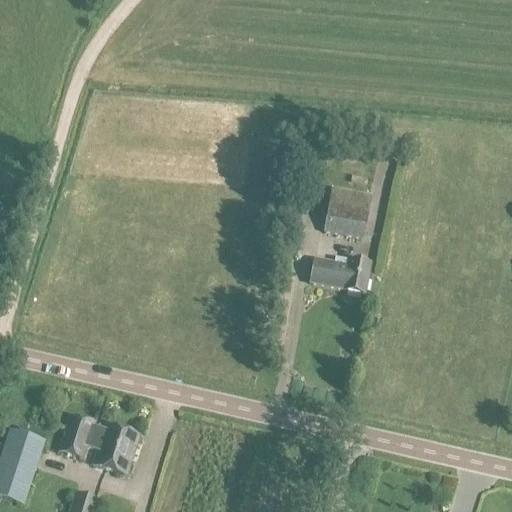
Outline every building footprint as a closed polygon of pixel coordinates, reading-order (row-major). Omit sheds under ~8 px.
[(331,191),(323,236),(364,244),(372,198),(331,191)] [(314,263),(310,287),(365,297),(371,267),(335,261),(334,267),(314,263)] [(104,433),(102,433),(91,429),(92,426),(69,419),(58,453),(81,461),(85,449),(96,452),(91,467),(127,478),(139,439),(105,428),(104,433)] [(9,434),(0,460),(0,501),(24,510),(46,444),(9,434)] [(96,511),(99,505),(75,498),(71,511),(96,511)]
